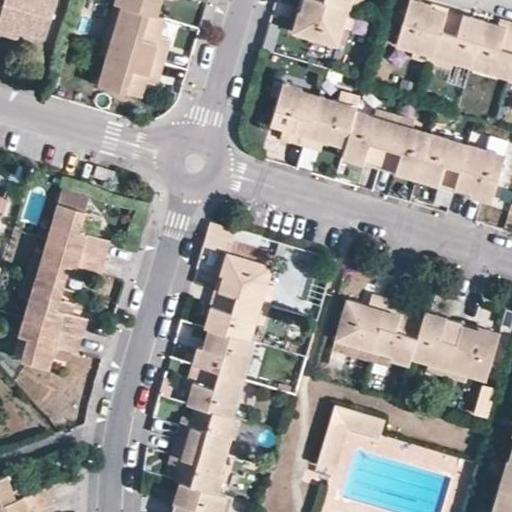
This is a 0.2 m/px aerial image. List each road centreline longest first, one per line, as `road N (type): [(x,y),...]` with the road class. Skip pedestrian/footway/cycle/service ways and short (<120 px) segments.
road 1 (residential): [(110,511),(123,417),(192,162)]
road 2 (residential): [(511,252),(192,162)]
road 3 (residential): [(192,162),(0,107)]
road 4 (residential): [(192,162),(244,0)]
road 5 (unknown): [(123,417),(0,464)]
